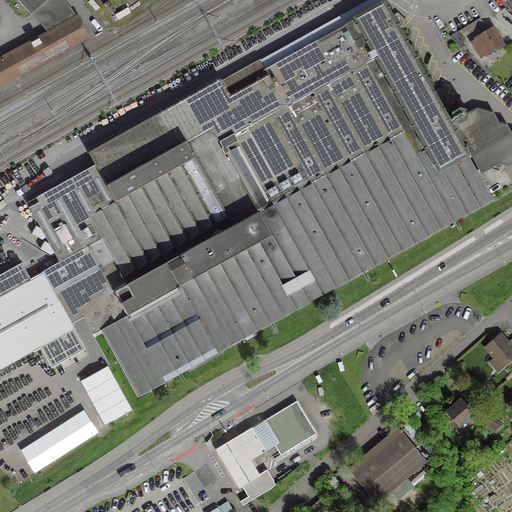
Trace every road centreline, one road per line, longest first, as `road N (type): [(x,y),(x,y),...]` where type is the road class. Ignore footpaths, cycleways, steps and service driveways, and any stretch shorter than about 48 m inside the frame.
road 1 (primary): [(48,511),(511,236)]
road 2 (residential): [(274,511),(504,307)]
